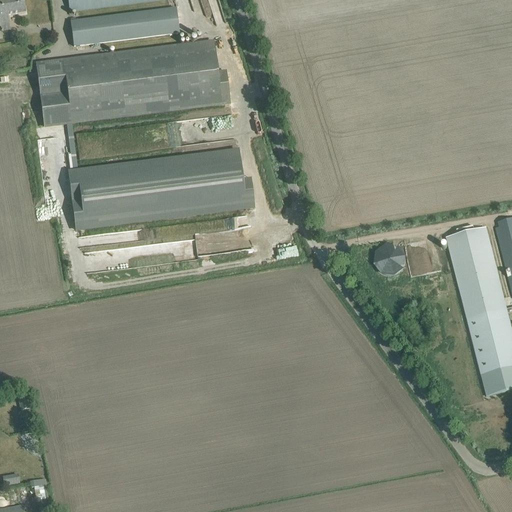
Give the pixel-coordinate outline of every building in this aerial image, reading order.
[(0,0),(0,27),(1,27),(2,31),(10,30),(8,16),(25,13),(23,0),(0,0)] [(67,0),(69,13),(167,0),(67,0)] [(74,47),(179,34),(176,9),(71,22),(74,47)] [(217,73),(213,41),(47,61),(36,64),(44,129),(67,126),(72,126),(231,105),(227,71),(217,73)] [(6,72),(16,70),(15,62),(5,64),(6,72)] [(73,172),(68,173),(75,230),(245,209),(238,152),(78,172),(72,126),(67,126),(73,172)] [(458,234),(446,237),(457,283),(467,320),(481,376),(486,397),(511,390),(511,330),(508,314),(511,312),(511,219),(497,223),(511,283),(511,308),(507,310),(486,230),(483,231),(482,228),(474,230),(473,227),(467,228),(457,231),(458,234)] [(406,257),(398,247),(386,245),(376,252),(374,265),(381,276),(394,277),(404,270),(406,257)] [(29,409),(28,399),(18,400),(20,410),(29,409)] [(4,476),(4,485),(16,485),(16,476),(4,476)] [(37,506),(46,504),(43,486),(39,487),(38,481),(30,482),(31,488),(33,502),(36,501),(37,506)]
